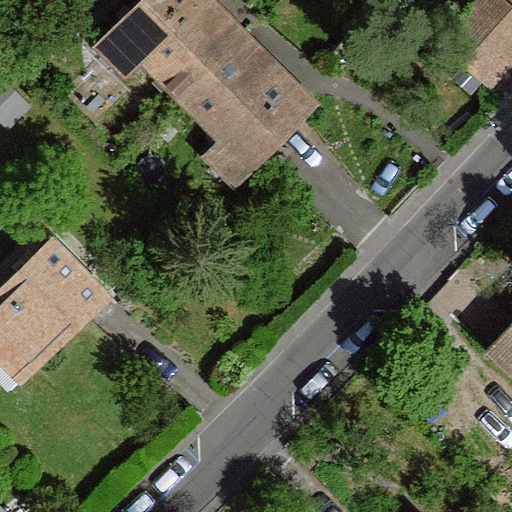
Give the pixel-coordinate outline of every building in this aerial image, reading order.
[(241,42),(198,0),(145,0),(98,46),(128,76),(144,59),(184,98),(241,42)] [(511,5),(506,0),(482,0),(445,42),(487,80),(511,52),(511,5)] [(241,42),(184,98),(253,168),(310,112),(241,42)] [(54,236),(0,290),(0,321),(40,362),(110,292),(54,236)] [(511,326),(492,348),(511,367),(511,326)]
